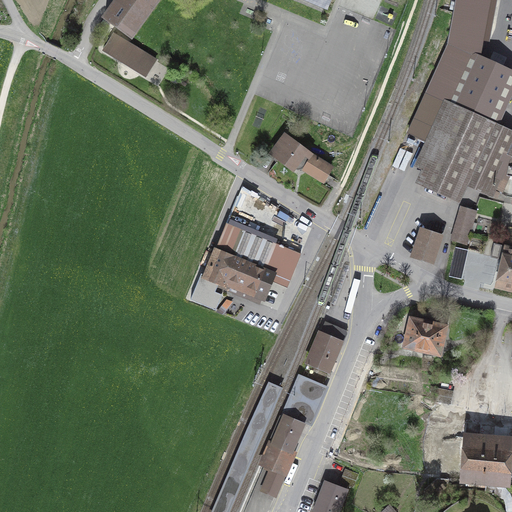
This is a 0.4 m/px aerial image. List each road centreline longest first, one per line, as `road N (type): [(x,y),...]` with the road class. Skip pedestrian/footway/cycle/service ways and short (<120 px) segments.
road 1 (tertiary): [(22,39),(364,243)]
road 2 (tertiary): [(288,511),(360,331)]
